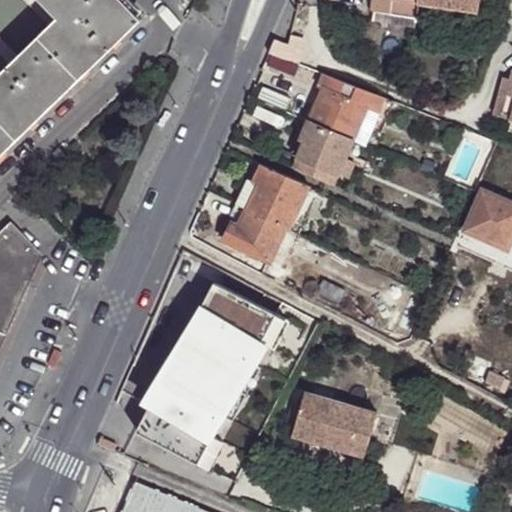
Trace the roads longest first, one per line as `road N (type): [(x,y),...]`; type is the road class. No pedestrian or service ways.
road 1 (unclassified): [(161,231),(511,413)]
road 2 (tertiary): [(161,231),(46,505)]
road 3 (tertiary): [(234,65),(161,231)]
